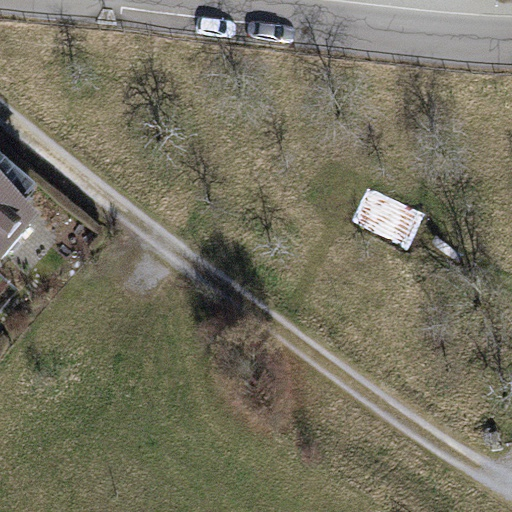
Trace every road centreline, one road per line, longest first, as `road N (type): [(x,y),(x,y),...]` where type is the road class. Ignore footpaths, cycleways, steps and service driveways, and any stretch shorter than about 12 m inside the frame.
road 1 (track): [(0,111),(349,381),(511,487)]
road 2 (residential): [(129,0),(511,42)]
